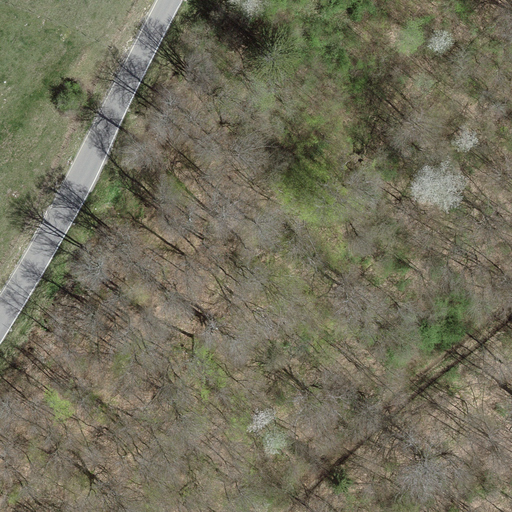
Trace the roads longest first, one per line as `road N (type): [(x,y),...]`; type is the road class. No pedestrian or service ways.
road 1 (tertiary): [(170,0),(0,318)]
road 2 (track): [(511,316),(287,511)]
